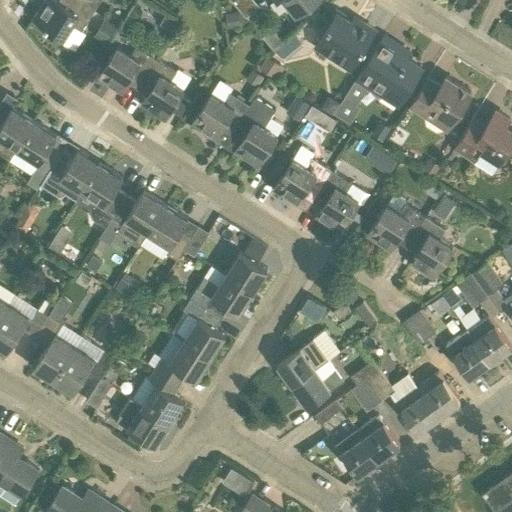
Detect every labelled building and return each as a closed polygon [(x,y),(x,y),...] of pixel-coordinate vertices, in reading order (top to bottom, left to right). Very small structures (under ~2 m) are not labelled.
[(74,43),(95,10),(79,0),(44,0),(33,17),(74,43)] [(79,0),(95,10),(100,0),(79,0)] [(234,0),(247,16),(260,5),(255,0),(234,0)] [(281,0),(296,18),(320,0),(281,0)] [(239,9),(226,12),(228,27),(242,25),(239,9)] [(160,23),(172,30),(179,19),(168,12),(160,23)] [(375,29),(360,19),(356,24),(337,12),(315,46),(350,68),(375,29)] [(106,16),(95,34),(108,43),(119,25),(106,16)] [(272,28),(263,35),(275,49),(284,41),(272,28)] [(294,31),(279,47),(289,56),(304,40),(294,31)] [(422,67),(398,52),(402,46),(384,35),(357,77),(383,94),(388,88),(403,98),(422,67)] [(157,57),(136,44),(130,53),(118,45),(98,76),(121,91),(127,81),(137,87),(157,57)] [(259,66),(278,78),(285,66),(267,54),(259,66)] [(177,70),(157,57),(137,87),(148,94),(141,104),(164,118),(184,87),(171,79),(177,70)] [(264,76),(253,68),(246,78),(258,86),(264,76)] [(472,91),(446,75),(440,84),(428,76),(409,106),(447,130),(472,91)] [(230,134),(250,104),(230,91),(224,100),(211,92),(192,123),(215,137),(221,128),(230,134)] [(345,95),(335,111),(351,122),(362,106),(345,95)] [(300,119),(310,103),(297,96),(287,111),(300,119)] [(181,100),(175,110),(182,114),(188,105),(181,100)] [(320,126),(329,112),(314,103),(306,117),(320,126)] [(235,150),(258,165),(284,123),(271,116),(270,117),(250,104),(230,134),(240,141),(235,150)] [(12,106),(6,116),(0,112),(0,145),(2,147),(7,140),(18,147),(35,120),(12,106)] [(511,128),(506,124),(510,118),(496,109),(484,127),(472,119),(454,147),(476,161),(481,152),(499,163),(511,143),(511,128)] [(41,183),(61,152),(50,145),(57,134),(35,120),(18,147),(40,161),(27,181),(38,188),(41,183)] [(383,139),(391,127),(381,120),(372,133),(383,139)] [(82,189),(100,162),(78,148),(71,158),(61,152),(41,183),(58,194),(64,193),(66,191),(77,198),(82,189)] [(398,159),(388,153),(379,167),(388,173),(398,159)] [(312,200),(331,170),(311,157),(305,166),(292,158),(274,188),(297,202),(302,194),(312,200)] [(430,158),(423,168),(435,176),(442,165),(430,158)] [(100,162),(82,189),(96,198),(91,207),(91,208),(92,216),(106,225),(112,217),(111,217),(125,193),(116,187),(123,176),(100,162)] [(351,182),(331,170),(312,200),(322,206),(316,215),(340,230),(359,198),(346,190),(351,182)] [(442,186),(432,180),(425,191),(435,198),(442,186)] [(121,224),(117,231),(139,245),(141,242),(166,203),(143,189),(136,200),(125,193),(111,217),(112,217),(121,224)] [(177,259),(184,248),(192,236),(181,229),(188,218),(166,203),(141,242),(155,251),(162,240),(170,246),(166,252),(177,259)] [(426,216),(405,203),(399,212),(387,204),(367,234),(390,249),(396,240),(406,246),(426,216)] [(33,221),(22,215),(15,226),(26,233),(33,221)] [(453,245),(440,237),(446,229),(426,216),(406,246),(416,252),(410,262),(433,276),(453,245)] [(210,231),(199,224),(192,236),(184,248),(195,255),(210,231)] [(252,236),(243,251),(258,261),(268,246),(252,236)] [(49,245),(59,252),(64,244),(54,237),(49,245)] [(511,242),(503,249),(511,262),(511,261),(511,242)] [(268,268),(240,251),(226,273),(253,290),(268,268)] [(93,254),(86,265),(96,271),(103,261),(93,254)] [(471,271),(488,294),(500,310),(509,304),(511,308),(511,291),(504,297),(496,286),(503,281),(487,259),(471,271)] [(82,270),(77,279),(87,285),(92,276),(82,270)] [(471,271),(456,283),(473,305),(488,294),(471,271)] [(190,296),(222,317),(228,307),(238,313),(253,290),(226,273),(219,284),(205,274),(197,286),(195,289),(190,296)] [(451,288),(443,293),(454,309),(462,303),(451,288)] [(222,317),(190,296),(184,307),(187,309),(198,316),(184,339),(211,356),(226,333),(215,327),(222,317)] [(0,316),(9,303),(0,297),(0,316)] [(48,314),(55,304),(45,297),(38,308),(48,314)] [(326,308),(309,297),(300,310),(317,321),(326,308)] [(333,309),(340,317),(351,309),(345,300),(333,309)] [(9,303),(0,316),(0,344),(7,349),(21,327),(34,336),(48,314),(39,308),(32,318),(9,303)] [(411,314),(427,336),(436,330),(420,308),(411,314)] [(511,345),(495,323),(489,312),(467,328),(491,361),(511,345)] [(54,379),(76,345),(52,331),(59,321),(48,314),(34,336),(48,345),(34,366),(54,379)] [(411,314),(403,320),(419,343),(427,336),(411,314)] [(467,328),(446,343),(453,353),(470,376),(491,361),(467,328)] [(316,368),(329,359),(313,336),(277,362),(293,384),(316,368)] [(184,339),(170,361),(163,356),(156,367),(180,382),(187,372),(197,378),(211,356),(184,339)] [(101,376),(114,357),(104,350),(98,359),(76,345),(54,379),(73,391),(87,370),(100,378),(101,376)] [(149,362),(156,367),(163,356),(155,352),(149,362)] [(380,368),(373,358),(351,374),(357,383),(366,377),(380,368)] [(149,378),(156,382),(142,404),(169,421),(184,398),(174,392),(180,382),(156,367),(149,378)] [(344,379),(337,368),(323,378),(316,368),(293,384),(308,405),(344,379)] [(366,377),(381,399),(395,389),(380,368),(366,377)] [(460,400),(439,370),(418,386),(439,415),(460,400)] [(101,376),(100,378),(86,400),(97,406),(112,383),(101,376)] [(367,409),(381,399),(366,377),(357,383),(351,387),(367,409)] [(439,415),(418,386),(397,401),(418,431),(439,415)] [(142,404),(133,398),(131,396),(117,419),(128,426),(155,444),(169,421),(142,404)] [(321,423),(343,407),(337,398),(315,414),(321,423)] [(400,444),(384,421),(378,415),(357,429),(362,436),(363,436),(379,459),(400,444)] [(362,436),(357,429),(336,444),(358,474),(379,459),(363,436),(362,436)] [(0,431),(0,479),(22,493),(38,468),(18,455),(24,447),(0,431)] [(244,474),(232,467),(223,481),(235,489),(244,474)] [(511,511),(511,469),(482,491),(496,511),(511,511)] [(108,511),(113,504),(89,488),(83,497),(63,484),(47,509),(51,511),(108,511)] [(284,511),(253,492),(240,511),(284,511)]
